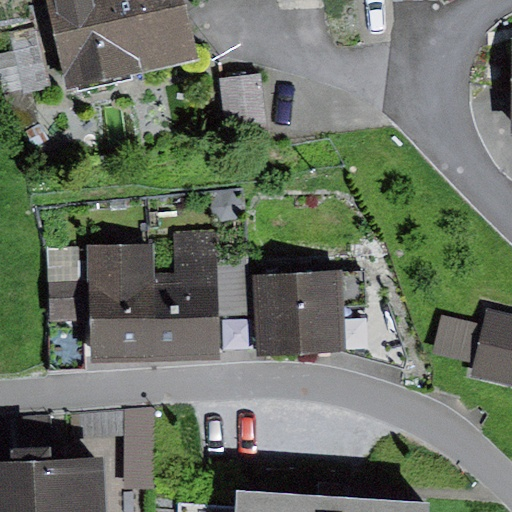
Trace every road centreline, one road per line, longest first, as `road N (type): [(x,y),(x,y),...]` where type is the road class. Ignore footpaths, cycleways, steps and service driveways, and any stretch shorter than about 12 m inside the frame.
road 1 (residential): [(0,393),(302,384),(368,394),(449,430),(511,487)]
road 2 (residential): [(507,0),(457,33),(430,101),(446,144),(511,213)]
